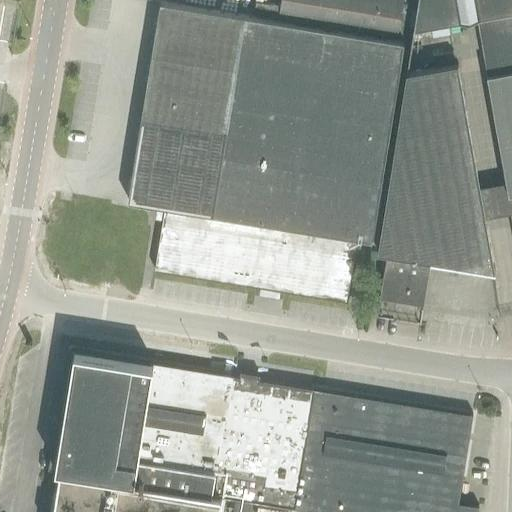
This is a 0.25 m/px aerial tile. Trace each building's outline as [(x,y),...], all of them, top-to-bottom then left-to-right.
[(160,2),(165,3),(133,198),(128,197),(127,200),(165,206),(162,219),(160,218),(160,220),(162,220),(154,272),(156,272),(157,266),(260,282),(259,285),(261,285),(261,283),(279,285),(279,288),(280,288),(280,286),(345,296),(344,303),(345,303),(356,237),(371,239),(372,238),(370,237),(401,43),(403,43),(403,41),(180,4),(160,0),(160,2)] [(397,36),(403,0),(281,0),(279,16),(397,36)] [(511,0),(417,0),(413,28),(478,16),(511,10),(511,0)] [(511,10),(478,16),(488,71),(511,66),(511,10)] [(438,65),(456,62),(454,52),(436,55),(438,65)] [(430,261),(494,272),(496,272),(495,266),(494,266),(459,68),(460,68),(459,63),(406,72),(377,251),(388,253),(386,261),(383,261),(383,262),(386,263),(378,312),(377,311),(377,314),(421,321),(421,320),(420,320),(430,261)] [(511,66),(488,71),(511,207),(511,66)] [(218,511),(221,495),(256,501),(276,504),(295,507),(294,508),(296,508),(296,507),(313,510),(313,511),(477,511),(479,505),(459,502),(473,414),(472,413),(314,388),(313,391),(289,388),(286,387),(259,383),(259,380),(259,379),(249,377),(239,375),(238,379),(231,378),(232,374),(224,373),(72,348),(62,412),(53,469),(60,470),(53,511),(218,511)] [(235,501),(232,511),(248,511),(250,503),(235,501)]
